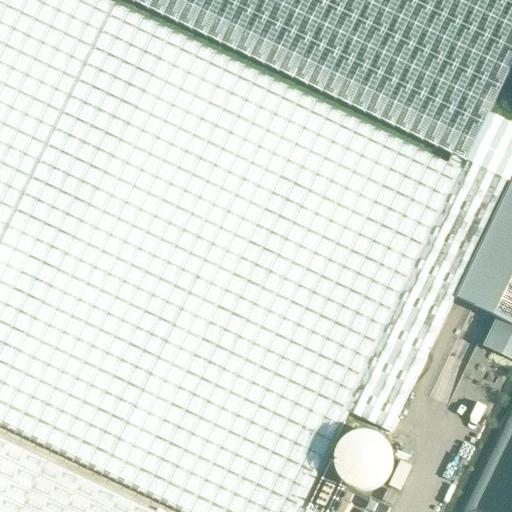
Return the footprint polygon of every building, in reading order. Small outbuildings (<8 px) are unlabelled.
[(0,0),(0,426),(178,511),(308,511),(301,508),(317,475),(347,413),(390,433),(454,299),(510,184),(452,156),(447,167),(100,0),(0,0)] [(511,0),(125,0),(452,156),(510,184),(511,179),(511,125),(489,115),(511,67),(511,0)] [(511,179),(510,184),(454,299),(497,319),(483,347),(492,352),(511,361),(511,179)] [(458,397),(471,366),(455,360),(443,391),(458,397)] [(0,511),(151,511),(0,439),(0,511)] [(400,462),(388,486),(399,492),(411,467),(400,462)] [(321,477),(308,504),(324,511),(388,511),(390,510),(321,477)]
